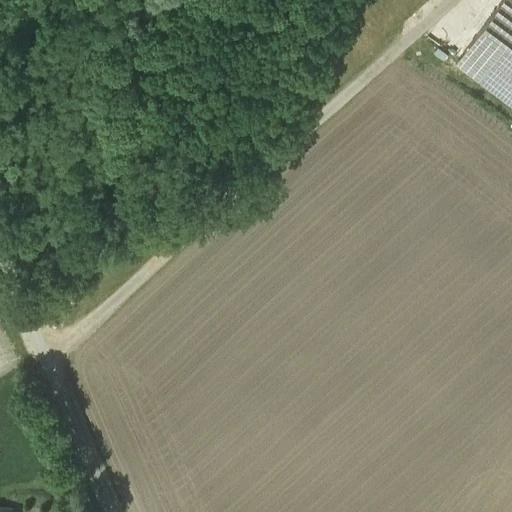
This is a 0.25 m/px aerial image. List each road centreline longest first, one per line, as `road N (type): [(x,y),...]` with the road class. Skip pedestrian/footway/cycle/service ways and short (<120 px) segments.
road 1 (track): [(44,360),(104,315),(441,0)]
road 2 (unclassified): [(109,511),(0,253)]
